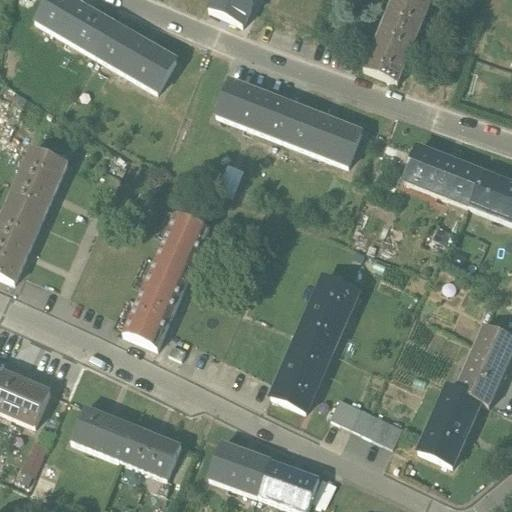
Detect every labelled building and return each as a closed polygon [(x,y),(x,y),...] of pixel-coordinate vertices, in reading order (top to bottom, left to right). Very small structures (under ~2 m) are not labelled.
[(115,31),(62,0),(51,0),(36,27),(96,62),(115,31)] [(256,0),(216,0),(209,16),(242,31),(256,0)] [(434,0),(394,0),(383,28),(417,42),(434,0)] [(417,42),(383,28),(364,76),(398,90),(417,42)] [(175,67),(115,31),(96,62),(157,98),(175,67)] [(466,92),(472,72),(457,66),(449,86),(466,92)] [(496,80),(472,72),(466,92),(489,101),(496,80)] [(296,113),(230,87),(217,121),(282,147),(296,113)] [(361,138),(296,113),(282,147),(348,172),(361,138)] [(483,179),(418,153),(404,187),(470,213),(483,179)] [(33,155),(7,214),(40,229),(67,170),(33,155)] [(511,190),(483,179),(470,213),(511,229),(511,190)] [(40,229),(7,214),(0,229),(0,282),(14,288),(40,229)] [(209,236),(175,221),(149,281),(183,296),(209,236)] [(183,296),(149,281),(124,340),(158,355),(183,296)] [(357,299),(324,284),(298,343),(331,358),(357,299)] [(511,358),(511,344),(484,332),(456,396),(455,397),(481,408),(480,409),(488,412),(511,358)] [(331,358),(298,343),(272,403),(305,418),(331,358)] [(49,399),(2,379),(0,384),(0,417),(35,432),(49,399)] [(481,408),(455,397),(456,396),(447,393),(419,458),(452,472),(480,409),(481,408)] [(403,436),(340,407),(331,426),(393,455),(403,436)] [(133,433),(86,414),(72,448),(119,467),(133,433)] [(180,453),(133,433),(119,467),(166,486),(180,453)] [(270,468),(223,451),(211,485),(258,502),(270,468)] [(307,511),(317,485),(270,468),(258,502),(285,511),(307,511)]
